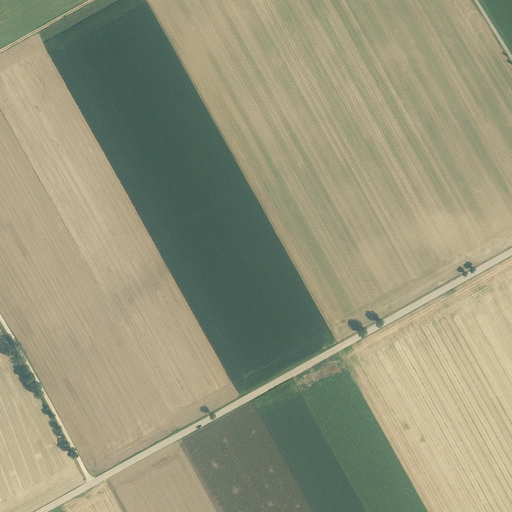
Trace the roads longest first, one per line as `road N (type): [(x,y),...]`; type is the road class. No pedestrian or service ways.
road 1 (unclassified): [(511,251),(40,511)]
road 2 (track): [(91,483),(0,317)]
